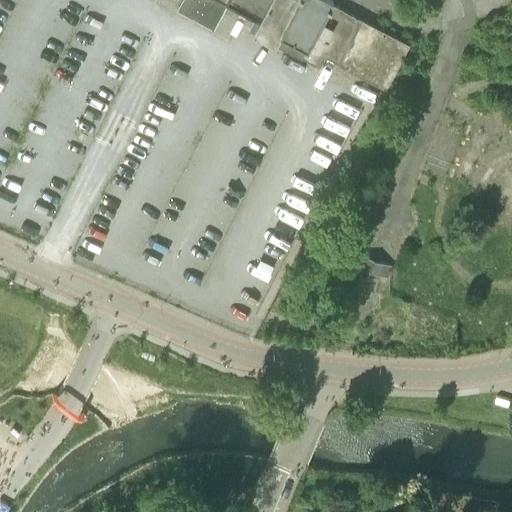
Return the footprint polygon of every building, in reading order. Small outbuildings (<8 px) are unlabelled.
[(213,28),(220,15),(193,0),(181,0),(176,9),(213,28)] [(330,0),(193,0),(220,15),(226,4),(254,18),(249,29),(252,30),(251,32),(300,57),(319,22),(324,11),(328,5),(330,2),(330,0)] [(385,89),(409,43),(330,2),(328,5),(324,11),(319,22),(300,57),(319,67),(325,56),(384,88),(385,89)] [(361,267),(367,269),(372,257),(362,254),(358,262),(344,256),(339,267),(343,268),(346,268),(350,268),(355,267),(360,269),(361,267)] [(392,266),(378,260),(373,271),(387,277),(392,266)]
